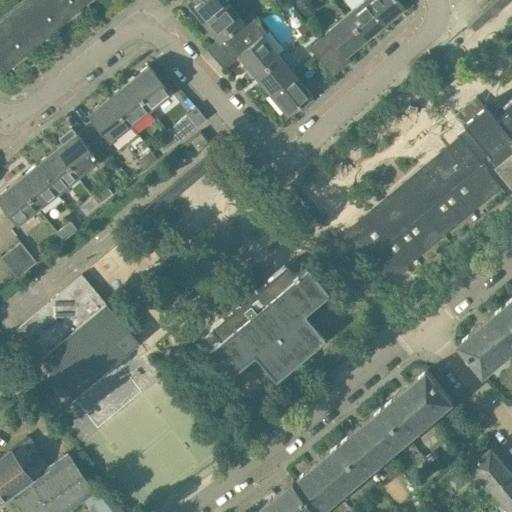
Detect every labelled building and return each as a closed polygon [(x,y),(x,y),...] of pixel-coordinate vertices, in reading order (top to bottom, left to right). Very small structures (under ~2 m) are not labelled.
[(23,0),(0,20),(0,67),(4,72),(88,0),(23,0)] [(203,22),(227,1),(228,0),(187,0),(186,2),(203,22)] [(362,0),(361,0),(343,16),(363,40),(382,24),(362,0)] [(396,0),(362,0),(382,24),(402,7),(396,0)] [(511,0),(494,0),(468,24),(474,31),(507,0),(511,0),(511,101),(508,108),(497,117),(484,105),(462,122),(488,153),(486,156),(511,186),(511,0)] [(219,41),(226,35),(234,44),(258,24),(250,14),(242,20),(227,1),(203,22),(219,41)] [(350,62),(345,55),(363,40),(343,16),(325,31),(327,34),(318,42),(324,50),(341,70),(350,62)] [(66,19),(56,28),(63,36),(73,27),(66,19)] [(258,24),(234,44),(241,52),(238,55),(254,75),(279,54),(263,35),(266,33),(258,24)] [(316,57),(324,50),(318,42),(309,49),(316,57)] [(341,70),(324,50),(316,57),(333,77),(341,70)] [(254,75),(271,94),(295,74),(279,54),(254,75)] [(129,80),(150,108),(170,92),(148,65),(129,80)] [(311,93),(295,74),(271,94),(286,113),(311,93)] [(129,80),(109,96),(130,123),(150,108),(129,80)] [(110,139),(130,123),(109,96),(89,112),(110,139)] [(166,130),(169,134),(175,142),(196,126),(187,114),(166,130)] [(63,142),(57,147),(78,175),(98,159),(73,126),(59,137),(63,142)] [(201,131),(189,141),(196,149),(198,152),(210,142),(201,131)] [(162,152),(175,142),(169,134),(155,144),(162,152)] [(458,135),(344,231),(386,282),(500,186),(458,135)] [(57,147),(37,162),(59,190),(78,175),(57,147)] [(150,149),(136,160),(143,168),(157,157),(150,149)] [(215,150),(206,158),(213,166),(222,159),(215,150)] [(213,166),(206,158),(127,223),(134,232),(213,166)] [(37,162),(17,178),(39,206),(59,190),(37,162)] [(0,198),(18,222),(39,206),(17,178),(0,191),(0,198)] [(105,184),(93,194),(100,202),(112,193),(105,184)] [(100,202),(93,194),(78,205),(85,214),(100,202)] [(72,220),(58,230),(63,238),(78,228),(72,220)] [(10,248),(26,269),(35,261),(20,241),(10,248)] [(0,255),(0,256),(16,276),(26,269),(10,248),(0,255)] [(40,255),(35,248),(30,253),(35,260),(40,255)] [(215,308),(222,316),(209,326),(219,338),(207,347),(228,373),(253,352),(274,377),(323,336),(302,311),(327,291),(306,265),(297,273),(296,271),(293,274),(285,263),(256,287),(243,271),(225,286),(232,294),(215,308)] [(105,300),(83,273),(16,328),(40,356),(39,357),(72,396),(139,340),(106,300),(105,300)] [(511,348),(511,312),(504,303),(460,340),(486,370),(511,348)] [(0,360),(8,355),(0,344),(0,360)] [(14,367),(8,358),(0,363),(0,370),(3,375),(14,367)] [(429,368),(384,405),(409,435),(453,398),(429,368)] [(19,375),(8,383),(16,393),(27,385),(19,375)] [(409,435),(384,405),(340,442),(364,472),(409,435)] [(0,498),(47,464),(27,436),(0,454),(0,498)] [(296,476),(294,478),(320,509),(364,472),(340,442),(297,477),(296,476)] [(472,463),(494,489),(511,473),(511,470),(492,447),(472,463)] [(428,455),(434,463),(442,456),(436,449),(428,455)] [(51,511),(62,511),(83,498),(94,490),(69,454),(30,482),(33,485),(51,511)] [(456,488),(471,476),(463,465),(448,478),(456,488)] [(509,507),(511,504),(511,473),(494,489),(509,507)] [(319,509),(320,509),(294,478),(252,511),(313,511),(318,509),(319,509)] [(123,511),(102,484),(94,490),(83,498),(93,511),(99,506),(104,511),(123,511)] [(11,501),(18,511),(51,511),(33,485),(11,501)]
